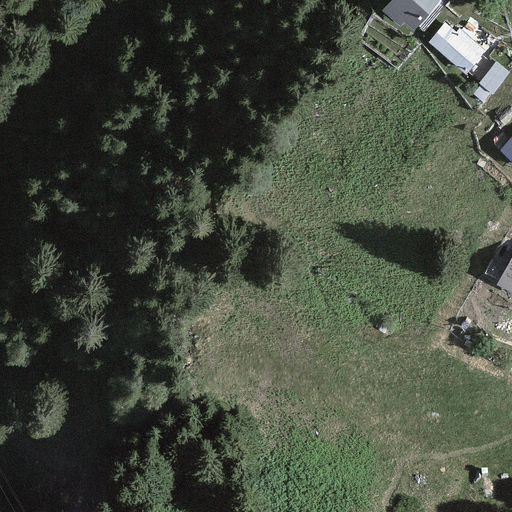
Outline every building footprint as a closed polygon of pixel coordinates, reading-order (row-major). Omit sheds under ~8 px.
[(391,0),(384,8),(401,23),(405,18),(414,25),(435,0),(391,0)] [(444,24),(430,40),(465,70),(483,51),(459,30),(456,34),(444,24)] [(509,72),(495,61),(478,81),(492,92),(509,72)] [(511,138),(502,148),(511,157),(511,138)] [(511,261),(500,282),(511,288),(511,261)]
